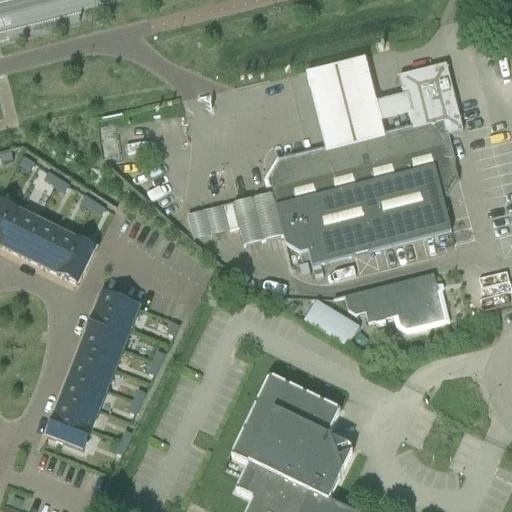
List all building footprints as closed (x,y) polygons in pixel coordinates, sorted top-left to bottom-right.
[(362,66),(301,81),(321,160),(381,145),(362,66)] [(458,182),(447,138),(462,134),(445,68),(398,80),(412,133),(379,141),(374,138),(332,149),(329,154),(279,166),(268,184),(285,248),(299,257),(307,255),(311,270),(450,235),(445,215),(444,215),(440,201),(447,200),(458,182)] [(10,156),(0,158),(0,164),(1,167),(12,164),(10,156)] [(19,168),(29,175),(34,168),(23,161),(19,168)] [(53,190),(58,183),(47,177),(43,183),(53,190)] [(68,190),(58,183),(53,190),(63,196),(68,190)] [(80,207),(90,213),(94,206),(84,200),(80,207)] [(188,223),(195,249),(239,237),(244,256),(284,246),(273,201),(188,223)] [(104,213),(94,206),(90,213),(100,220),(104,213)] [(0,247),(16,215),(0,207),(0,247)] [(36,225),(16,215),(0,247),(0,250),(19,259),(36,225)] [(36,225),(19,259),(38,269),(55,234),(36,225)] [(55,234),(38,269),(58,279),(75,244),(55,234)] [(75,244),(58,279),(78,289),(95,254),(75,244)] [(444,325),(433,278),(332,303),(333,304),(344,302),(347,314),(355,319),(365,317),(367,327),(396,320),(397,323),(399,330),(405,328),(406,333),(412,332),(413,335),(426,332),(425,329),(444,325)] [(93,320),(129,334),(138,313),(102,299),(93,320)] [(315,304),(303,325),(346,351),(358,331),(315,304)] [(129,334),(93,320),(86,340),(122,354),(129,334)] [(171,326),(166,337),(173,341),(179,330),(171,326)] [(86,340),(78,360),(114,374),(122,354),(86,340)] [(152,366),(159,370),(164,359),(157,355),(152,366)] [(106,394),(114,374),(78,360),(70,380),(106,394)] [(159,370),(152,366),(146,377),(154,380),(159,370)] [(70,380),(62,400),(98,414),(106,394),(70,380)] [(269,381),(230,460),(248,468),(235,495),(252,503),(248,511),(341,511),(328,505),(350,458),(349,451),(327,441),(339,415),(269,381)] [(137,394),(132,405),(140,408),(145,397),(137,394)] [(90,434),(98,414),(62,400),(54,420),(90,434)] [(134,419),(140,408),(132,405),(127,415),(134,419)] [(82,455),(90,434),(54,420),(46,441),(82,455)] [(119,446),(127,449),(132,439),(125,435),(119,446)] [(127,449),(119,446),(114,457),(121,460),(127,449)]
